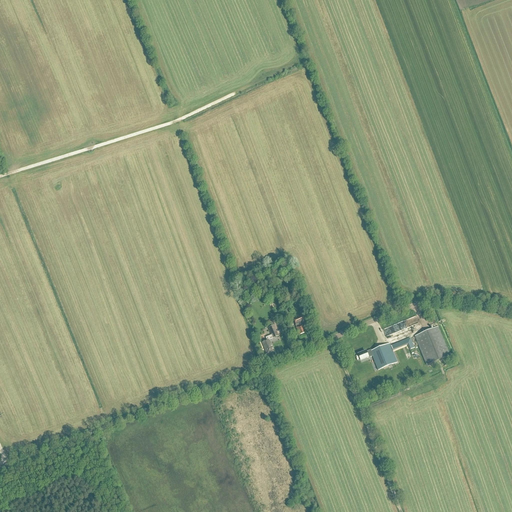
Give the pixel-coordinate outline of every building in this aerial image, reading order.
[(294,320),(297,328),(296,328),(299,336),(306,333),(302,326),(301,324),(308,321),(306,315),(294,320)] [(424,315),(409,320),(410,325),(419,322),(420,326),(425,325),(424,320),(425,320),(424,315)] [(265,339),(267,341),(262,343),(266,354),(273,352),(271,347),(272,346),(269,340),(278,337),(274,326),(268,329),(271,336),(265,339)] [(438,328),(415,337),(427,365),(449,356),(438,328)] [(389,347),(388,345),(371,352),(366,354),(365,352),(358,355),(360,361),(368,358),(372,356),(378,371),(395,364),(393,357),(414,349),(410,339),(389,347)]
